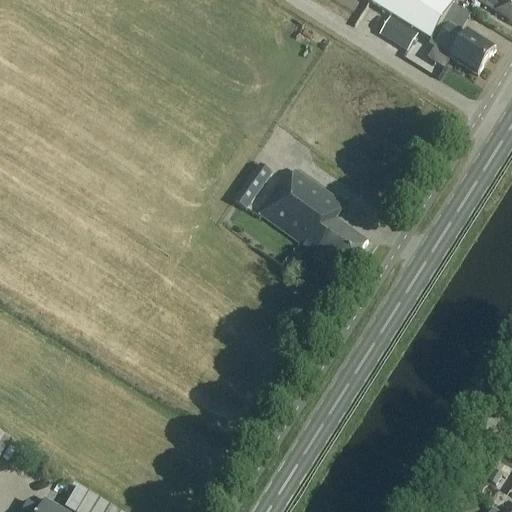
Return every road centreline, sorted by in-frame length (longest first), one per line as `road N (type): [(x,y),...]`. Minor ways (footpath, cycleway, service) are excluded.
road 1 (primary): [(267,511),(511,126)]
road 2 (unclassified): [(409,511),(511,351)]
